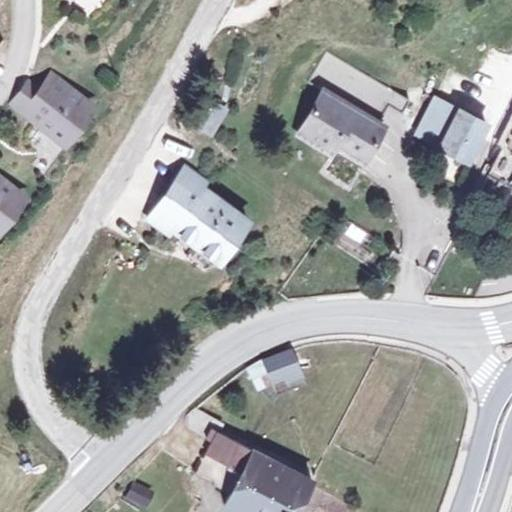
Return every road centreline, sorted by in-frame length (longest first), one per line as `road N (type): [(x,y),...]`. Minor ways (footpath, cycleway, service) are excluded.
road 1 (residential): [(101,469),(42,404),(30,378),(30,322),(218,0)]
road 2 (tertiary): [(453,328),(367,317),(294,323),(248,343),(101,469)]
